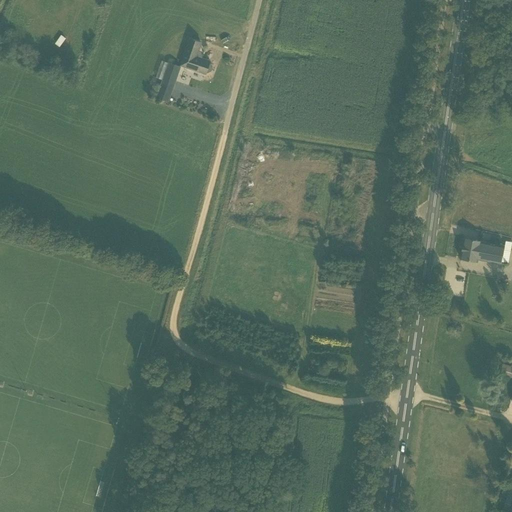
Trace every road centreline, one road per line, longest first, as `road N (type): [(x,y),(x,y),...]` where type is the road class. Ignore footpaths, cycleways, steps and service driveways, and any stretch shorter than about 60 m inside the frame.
road 1 (primary): [(463,0),(390,511)]
road 2 (track): [(386,398),(311,397),(191,354),(176,340),(173,317),(223,136)]
road 3 (unclassified): [(223,136),(258,0)]
road 4 (track): [(511,419),(426,396),(386,398)]
